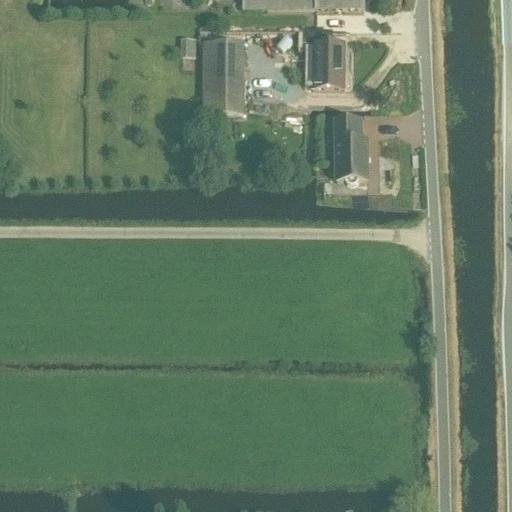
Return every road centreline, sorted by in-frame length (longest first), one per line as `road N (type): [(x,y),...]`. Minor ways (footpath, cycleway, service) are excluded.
road 1 (unclassified): [(441,511),(423,0)]
road 2 (tertiary): [(511,337),(506,0)]
